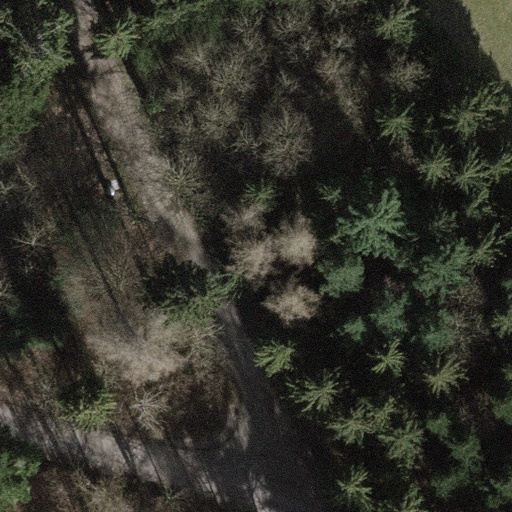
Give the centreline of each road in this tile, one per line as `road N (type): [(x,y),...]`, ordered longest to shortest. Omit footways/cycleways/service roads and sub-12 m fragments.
road 1 (track): [(325,511),(174,234),(70,0)]
road 2 (track): [(0,422),(314,511)]
